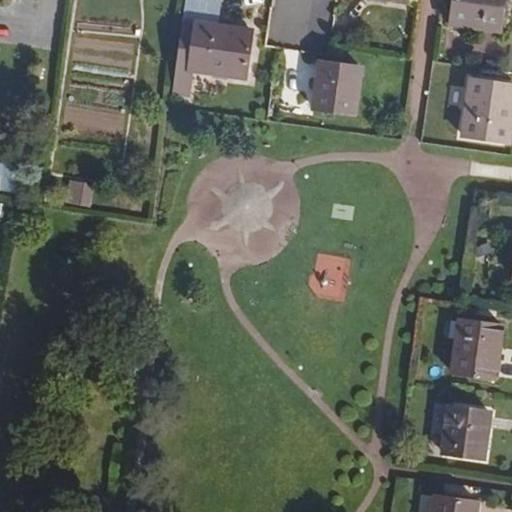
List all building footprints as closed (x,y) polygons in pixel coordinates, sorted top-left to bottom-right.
[(257,83),(265,38),(228,32),(233,1),(224,0),(203,0),(190,93),(207,96),(210,76),(257,83)] [(502,29),(506,0),(455,0),(452,21),(502,29)] [(363,117),(369,71),(328,64),(321,111),(363,117)] [(510,137),(511,123),(511,83),(471,77),(463,130),(510,137)] [(73,186),(70,206),(91,209),(95,189),(73,186)] [(478,253),(481,261),(492,255),(488,247),(478,253)] [(494,386),(501,333),(459,327),(452,380),(494,386)] [(483,467),(490,418),(450,413),(442,462),(483,467)] [(484,511),(486,496),(444,491),(441,511),(484,511)]
